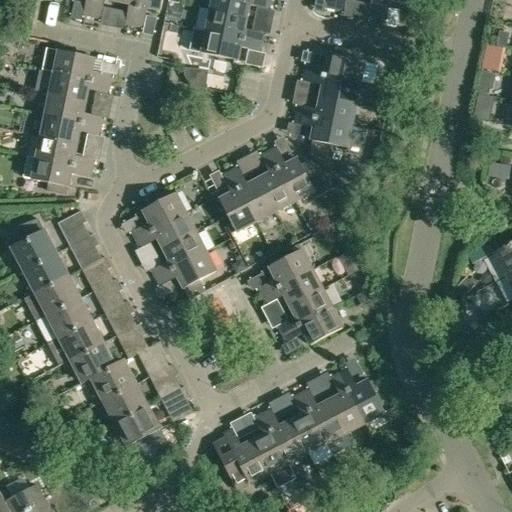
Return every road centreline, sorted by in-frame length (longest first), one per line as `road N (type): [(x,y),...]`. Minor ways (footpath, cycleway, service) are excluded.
road 1 (residential): [(469,468),(412,343),(464,56)]
road 2 (residential): [(213,413),(108,232),(106,213),(132,188)]
road 3 (residential): [(132,188),(262,125),(292,19)]
road 4 (residential): [(132,188),(120,158),(140,52),(43,29)]
road 5 (residential): [(464,56),(292,19)]
